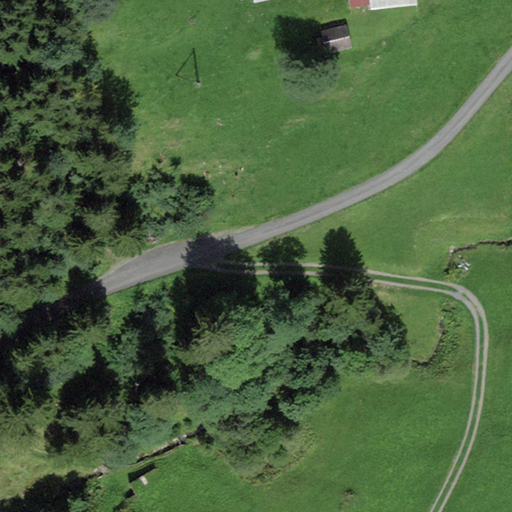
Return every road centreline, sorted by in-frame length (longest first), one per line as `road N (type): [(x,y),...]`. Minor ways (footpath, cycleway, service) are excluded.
road 1 (unclassified): [(0,345),(34,315),(161,260),(265,231),(403,170),(511,59)]
road 2 (track): [(436,511),(470,434),(482,328),(475,305),(420,282),(161,260)]
